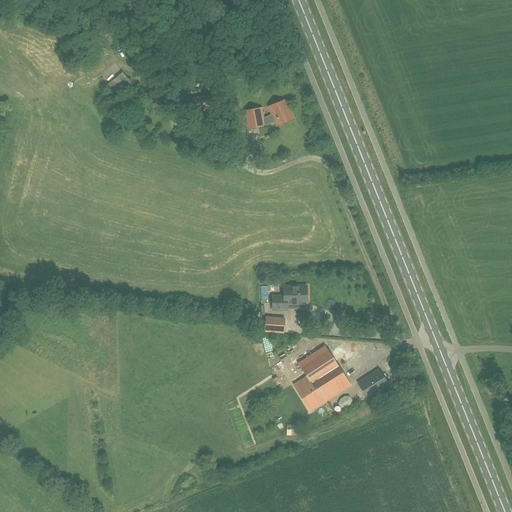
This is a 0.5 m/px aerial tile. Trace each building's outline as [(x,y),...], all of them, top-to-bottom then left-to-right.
[(277,127),(295,119),(285,100),(268,108),(272,116),(264,120),(263,109),(245,111),(248,130),(266,128),(265,127),(270,125),(269,124),(274,122),(277,127)] [(298,301),(307,300),(306,285),(283,286),(284,296),(272,297),(273,310),(287,309),(287,304),(298,304),(298,301)] [(283,333),(284,318),(266,316),(265,331),(283,333)] [(266,342),(217,343),(218,388),(255,387),(255,381),(267,381),(266,342)] [(309,412),(350,385),(324,346),(298,363),(306,376),(294,385),(309,412)] [(152,351),(152,361),(171,361),(171,351),(152,351)] [(155,362),(159,422),(203,420),(203,418),(233,416),(232,395),(204,397),(201,352),(190,353),(189,351),(172,352),(172,361),(155,362)] [(367,399),(388,385),(378,370),(357,383),(367,399)]
